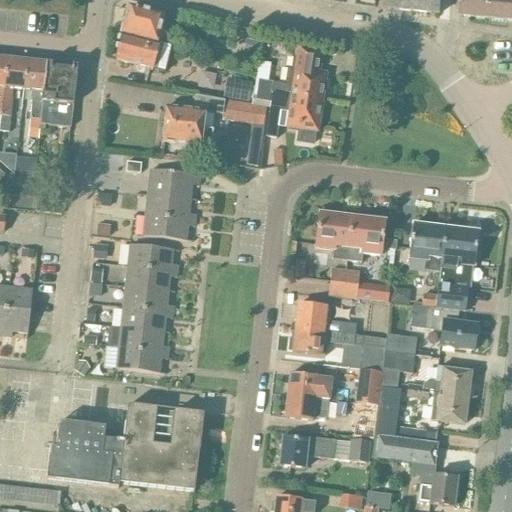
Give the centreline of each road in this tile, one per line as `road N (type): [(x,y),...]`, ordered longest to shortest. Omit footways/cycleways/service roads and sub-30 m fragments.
road 1 (residential): [(239,511),(276,198),(312,173),(511,193)]
road 2 (residential): [(479,118),(425,55),(372,26),(219,0)]
road 3 (residential): [(64,345),(90,52)]
